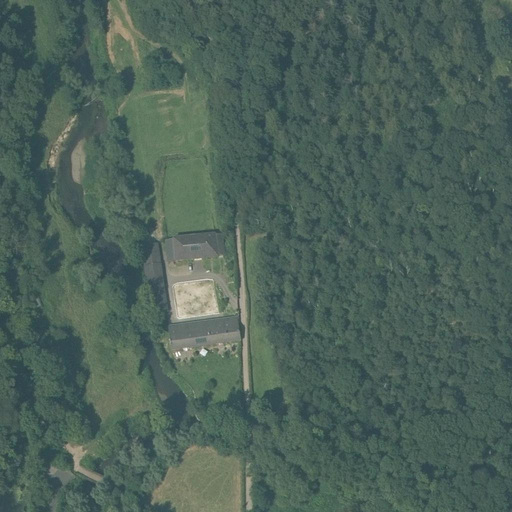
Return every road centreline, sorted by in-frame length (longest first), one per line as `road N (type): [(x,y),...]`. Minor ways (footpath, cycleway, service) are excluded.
road 1 (track): [(238,225),(249,511)]
road 2 (track): [(171,0),(220,83),(238,225)]
road 3 (track): [(0,337),(39,420),(73,449),(73,465),(141,511)]
